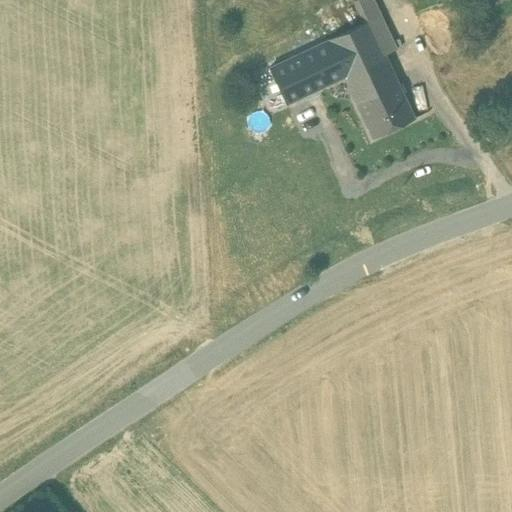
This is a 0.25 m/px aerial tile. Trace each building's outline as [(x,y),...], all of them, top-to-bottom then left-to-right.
[(373,0),(359,0),(354,2),(365,24),(381,16),(373,0)] [(365,24),(314,48),(331,84),(344,78),(357,104),(399,84),(385,55),(397,50),(381,16),(365,24)] [(262,52),(270,69),(314,48),(306,31),(262,52)] [(331,84),(314,48),(270,69),(287,105),(331,84)] [(399,84),(357,104),(373,139),(415,119),(399,84)]
